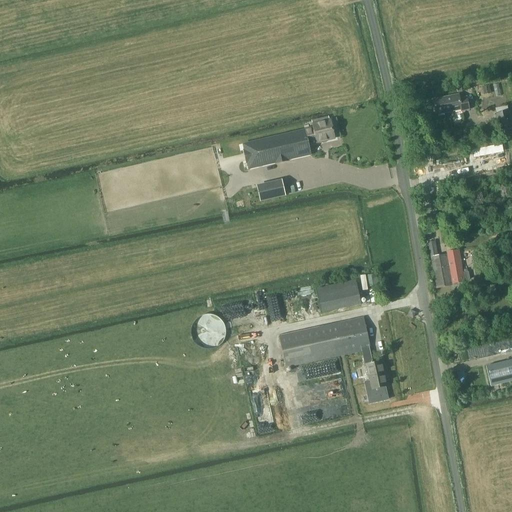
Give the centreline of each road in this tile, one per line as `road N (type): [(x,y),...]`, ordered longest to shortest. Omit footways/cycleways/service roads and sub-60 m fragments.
road 1 (unclassified): [(463,511),(364,0)]
road 2 (track): [(269,332),(231,339),(253,444),(0,501)]
road 3 (track): [(0,141),(29,122),(267,45),(360,0)]
road 4 (track): [(253,444),(415,409),(441,396)]
